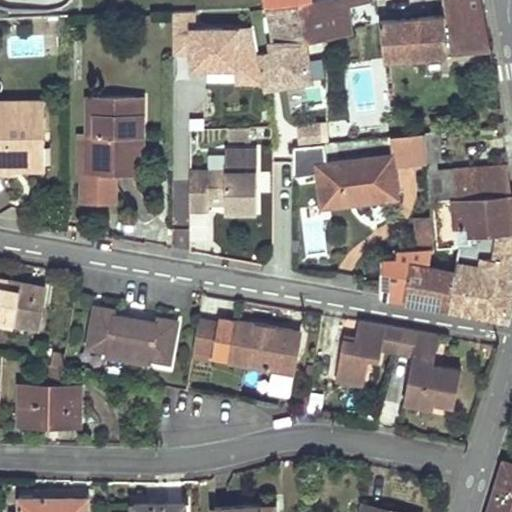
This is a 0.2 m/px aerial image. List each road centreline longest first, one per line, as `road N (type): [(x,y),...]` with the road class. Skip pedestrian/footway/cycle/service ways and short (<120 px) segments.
road 1 (residential): [(511,330),(0,239)]
road 2 (residential): [(482,466),(304,436),(197,459),(0,456)]
road 3 (unknown): [(274,288),(274,152)]
